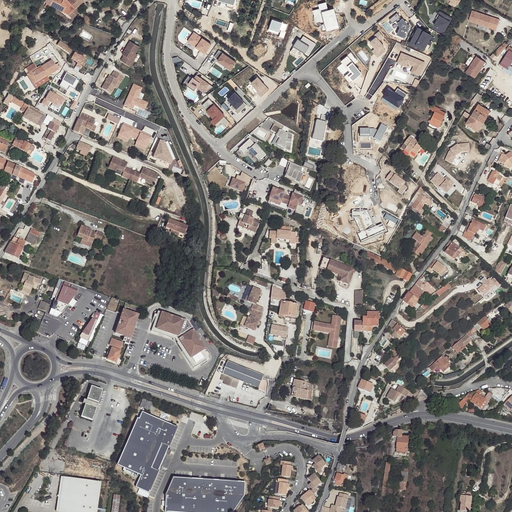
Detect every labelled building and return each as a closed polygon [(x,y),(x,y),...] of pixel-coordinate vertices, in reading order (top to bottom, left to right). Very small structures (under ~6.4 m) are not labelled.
[(54,5),(63,11),(66,6),(62,4),(63,0),(51,0),(47,0),(46,1),(47,2),(54,5)] [(76,7),(69,0),(63,0),(62,4),(66,6),(63,11),(69,14),(76,7)] [(326,22),(321,24),(322,29),(336,26),(332,9),(327,10),(325,1),(318,3),(320,14),(324,13),(326,22)] [(51,10),(54,5),(47,2),(44,7),(51,10)] [(111,9),(106,4),(101,9),(107,14),(111,9)] [(76,7),(69,14),(72,18),(79,11),(76,7)] [(452,18),(440,11),(436,19),(438,20),(434,26),(444,31),(452,18)] [(500,21),(472,12),(469,22),(497,31),(500,21)] [(400,17),(397,13),(389,19),(393,23),(397,19),(399,21),(397,23),(401,27),(398,34),(405,37),(409,25),(403,18),(401,20),(399,18),(400,17)] [(92,19),(85,16),(82,20),(89,24),(92,19)] [(270,18),(265,30),(276,34),(277,31),(278,32),(276,37),(280,38),(283,31),(282,31),(284,24),(270,18)] [(431,35),(418,28),(415,34),(414,36),(410,43),(415,46),(416,44),(422,47),(424,42),(427,44),(431,35)] [(276,34),(265,30),(264,33),(276,38),(276,37),(278,32),(277,31),(276,34)] [(369,41),(374,48),(377,51),(374,53),(377,57),(385,51),(382,47),(383,46),(378,40),(383,36),(378,31),(374,35),(375,36),(369,41)] [(192,32),(186,41),(203,53),(209,44),(192,32)] [(308,55),(315,44),(302,36),(300,40),(298,39),(297,40),(296,40),(292,46),(293,46),(290,51),(294,53),(297,48),(308,55)] [(140,46),(131,41),(123,54),(125,55),(122,61),(131,66),(135,61),(132,59),(136,53),(140,46)] [(72,52),(60,43),(57,47),(69,56),(72,52)] [(501,45),(490,57),(493,60),(504,48),(502,46),(501,45)] [(234,62),(217,50),(212,57),(217,60),(216,61),(229,70),(234,62)] [(424,62),(400,52),(396,62),(407,66),(409,63),(413,65),(410,71),(418,75),(424,62)] [(85,60),(74,53),(71,60),(77,64),(82,66),(85,60)] [(359,71),(347,55),(340,60),(349,72),(343,76),(349,83),(354,78),(353,76),(359,71)] [(478,57),(467,73),(477,79),(487,62),(478,57)] [(27,75),(29,79),(31,78),(34,82),(42,77),(45,82),(49,80),(47,77),(58,70),(52,60),(37,70),(36,69),(33,64),(25,68),(28,74),(27,75)] [(510,73),(511,71),(511,65),(506,62),(506,63),(503,67),(502,68),(510,73)] [(102,88),(111,94),(115,87),(118,81),(121,82),(124,76),(114,71),(111,76),(109,75),(102,88)] [(66,74),(59,86),(66,90),(69,85),(75,89),(79,81),(66,74)] [(186,75),(181,82),(185,85),(186,83),(193,88),(194,86),(202,92),(210,86),(196,76),(195,77),(196,78),(195,80),(192,77),(190,76),(190,77),(186,75)] [(265,89),(254,76),(248,82),(255,90),(253,91),(257,96),(265,89)] [(31,78),(29,79),(35,89),(45,82),(42,77),(34,82),(31,78)] [(138,108),(144,110),(148,103),(142,101),(144,95),(140,93),(142,89),(133,85),(129,94),(131,94),(129,98),(128,97),(124,106),(131,109),(133,105),(138,108)] [(390,89),(384,96),(400,107),(408,95),(399,88),(396,93),(390,89)] [(64,100),(50,92),(47,98),(45,97),(42,103),(47,106),(49,102),(50,101),(52,103),(56,106),(58,103),(61,105),(64,100)] [(233,92),(226,99),(231,104),(228,106),(235,114),(245,105),(233,92)] [(477,93),(473,99),(476,101),(477,101),(482,95),(477,93)] [(24,104),(11,97),(9,100),(9,101),(21,109),(24,104)] [(207,98),(201,104),(206,110),(205,110),(213,119),(215,122),(219,118),(222,115),(207,98)] [(20,111),(25,114),(28,109),(40,116),(41,114),(24,104),(21,109),(20,111)] [(439,127),(440,124),(440,125),(446,113),(440,110),(441,109),(431,104),(430,108),(434,110),(436,111),(434,115),(432,114),(430,118),(432,119),(431,120),(430,119),(429,121),(439,127)] [(478,104),(467,123),(478,130),(491,111),(478,104)] [(25,114),(23,118),(35,125),(40,117),(40,116),(28,109),(25,114)] [(78,119),(73,132),(82,136),(86,129),(94,132),(96,127),(93,126),(95,120),(82,114),(79,120),(78,119)] [(121,119),(109,114),(106,120),(118,125),(121,119)] [(222,115),(219,118),(224,125),(228,122),(222,115)] [(325,124),(327,117),(320,115),(318,122),(315,121),(311,138),(320,140),(324,123),(325,124)] [(44,119),(40,117),(35,125),(39,127),(44,119)] [(59,127),(51,123),(48,129),(52,131),(47,139),(51,142),(59,127)] [(134,139),(138,130),(134,128),(133,131),(128,128),(129,126),(124,124),(117,138),(122,140),(123,138),(129,140),(130,137),(134,139)] [(280,129),(272,125),(269,130),(275,134),(274,136),(275,137),(272,143),(282,149),(289,151),(290,142),(288,142),(289,140),(290,140),(290,135),(285,132),(285,133),(279,130),(280,129)] [(373,137),(381,142),(382,136),(383,134),(387,127),(382,125),(379,131),(375,129),(361,130),(361,136),(362,136),(362,137),(373,137)] [(142,132),(138,130),(134,139),(137,141),(136,143),(142,146),(141,148),(145,150),(152,137),(147,134),(146,136),(141,134),(142,132)] [(417,154),(420,151),(422,148),(422,147),(408,136),(400,148),(408,154),(410,151),(411,150),(417,154)] [(16,139),(12,145),(21,150),(24,143),(16,138),(16,139)] [(248,140),(237,149),(243,155),(247,151),(257,162),(264,155),(254,144),(253,145),(248,140)] [(161,141),(154,158),(170,165),(172,160),(164,143),(161,141)] [(24,143),(21,150),(26,153),(28,150),(31,146),(24,142),(24,143)] [(81,151),(88,154),(91,147),(79,143),(76,150),(81,151)] [(422,148),(420,151),(424,154),(428,148),(423,145),(422,147),(422,148)] [(494,150),(487,163),(492,165),(494,161),(497,163),(498,162),(504,165),(507,166),(506,167),(509,169),(511,167),(511,164),(511,153),(510,152),(506,156),(494,150)] [(127,163),(113,157),(109,169),(116,172),(117,170),(123,173),(122,177),(127,179),(131,170),(126,167),(127,163)] [(287,161),(280,158),(277,165),(284,168),(287,161)] [(12,175),(16,166),(7,163),(4,172),(12,175)] [(295,185),(296,183),(293,182),(294,180),(285,177),(289,169),(287,168),(289,164),(287,163),(282,179),(295,185)] [(301,168),(289,164),(287,168),(289,169),(285,177),(294,180),(293,182),(296,183),(298,184),(302,174),(300,173),(301,172),(300,172),(301,168)] [(17,177),(21,169),(16,166),(12,175),(17,177)] [(153,185),(157,174),(143,168),(141,174),(136,171),(132,181),(137,183),(140,178),(146,180),(146,182),(153,185)] [(32,184),(35,175),(25,170),(21,179),(32,184)] [(131,170),(127,179),(132,181),(136,171),(131,170)] [(405,182),(391,171),(386,178),(399,189),(397,191),(401,194),(407,187),(403,184),(405,182)] [(488,180),(487,182),(497,188),(498,186),(501,187),(505,180),(499,176),(499,175),(493,171),(489,178),(488,180)] [(249,178),(241,172),(239,177),(236,175),(234,180),(232,179),(228,187),(240,192),(244,183),(246,184),(249,178)] [(422,194),(424,191),(420,187),(412,198),(414,200),(415,198),(417,199),(420,194),(419,194),(417,193),(419,189),(422,190),(420,192),(422,194)] [(283,193),(272,189),(268,199),(275,201),(274,204),(279,205),(280,203),(287,206),(286,208),(294,211),(296,206),(299,207),(302,198),(292,194),(290,198),(282,195),(283,193)] [(416,201),(423,205),(425,202),(427,199),(420,194),(417,199),(416,201)] [(474,195),(471,202),(479,205),(479,207),(483,209),(484,206),(486,201),(487,198),(483,197),(482,198),(474,195)] [(414,203),(411,201),(407,206),(420,215),(423,211),(420,209),(419,211),(412,206),(414,203)] [(416,201),(414,203),(412,206),(419,211),(420,209),(423,205),(416,201)] [(465,213),(473,216),(476,218),(477,214),(467,209),(465,213)] [(360,217),(365,230),(358,233),(361,241),(386,231),(383,224),(377,227),(372,218),(369,210),(352,210),(352,217),(360,217)] [(240,227),(246,229),(247,225),(251,227),(249,231),(257,234),(262,222),(256,220),(255,221),(252,220),(253,219),(255,213),(249,211),(247,217),(246,221),(242,220),(240,227)] [(471,221),(473,216),(465,213),(463,217),(471,221)] [(186,224),(167,217),(163,225),(169,227),(168,230),(176,233),(177,230),(183,232),(186,224)] [(470,227),(467,233),(465,232),(462,237),(471,241),(474,234),(475,235),(478,229),(483,232),(486,227),(473,220),(471,224),(470,224),(469,226),(470,227)] [(92,230),(81,226),(77,236),(82,238),(80,243),(91,247),(94,239),(101,242),(103,234),(97,231),(95,235),(90,233),(92,230)] [(282,227),(281,232),(280,232),(280,233),(272,232),(272,239),(273,239),(279,240),(292,241),(292,245),(297,245),(297,244),(297,238),(298,233),(293,233),(294,228),(287,228),(287,227),(282,227)] [(31,228),(28,233),(37,237),(40,232),(31,228)] [(422,244),(418,248),(415,252),(420,256),(427,246),(426,245),(429,242),(430,243),(433,238),(430,236),(432,234),(427,230),(423,236),(417,232),(413,237),(417,241),(422,244)] [(37,237),(28,233),(25,241),(33,245),(37,237)] [(453,243),(450,241),(446,246),(449,248),(445,253),(452,258),(452,259),(453,259),(454,259),(455,259),(462,250),(460,248),(453,243)] [(11,242),(5,253),(12,256),(17,245),(15,244),(11,242)] [(17,245),(12,256),(18,259),(23,247),(22,246),(17,244),(17,245)] [(412,274),(367,251),(365,256),(397,272),(396,275),(402,279),(403,278),(408,281),(412,274)] [(330,260),(323,258),(319,268),(336,275),(338,275),(338,277),(341,278),(340,282),(348,285),(354,269),(330,260)] [(447,270),(437,262),(435,261),(430,268),(430,267),(427,271),(430,273),(433,270),(442,277),(447,270)] [(501,261),(495,270),(500,273),(506,263),(501,261)] [(29,277),(24,275),(21,284),(25,286),(23,293),(31,296),(35,284),(41,286),(42,282),(29,277)] [(265,286),(267,282),(254,277),(252,281),(265,286)] [(415,285),(403,300),(412,307),(424,292),(419,288),(415,285)] [(248,295),(246,300),(252,302),(254,303),(257,294),(258,291),(259,289),(251,286),(248,295)] [(436,292),(439,296),(448,289),(446,286),(439,290),(436,292)] [(273,300),(280,301),(285,302),(286,292),(271,287),(269,299),(273,300)] [(363,306),(364,291),(356,291),(355,306),(363,306)] [(427,300),(422,306),(425,309),(430,303),(427,300)] [(285,302),(280,301),(278,314),(284,315),(294,317),(296,304),(285,302)] [(306,301),(303,310),(313,312),(315,304),(306,301)] [(50,306),(42,302),(39,310),(47,313),(50,306)] [(254,303),(252,302),(250,306),(252,307),(250,312),(252,312),(250,317),(248,316),(247,316),(244,325),(254,329),(257,323),(258,320),(261,311),(260,310),(262,306),(254,303)] [(362,323),(355,323),(355,334),(359,334),(362,334),(362,333),(371,333),(372,327),(379,327),(379,323),(381,323),(381,313),(366,312),(366,308),(364,308),(364,306),(363,306),(362,323)] [(124,308),(115,333),(124,337),(123,341),(125,342),(124,343),(128,345),(137,320),(140,311),(133,309),(132,311),(124,308)] [(156,311),(155,314),(153,313),(150,323),(152,323),(149,331),(175,339),(178,343),(177,343),(186,358),(194,369),(200,364),(202,366),(211,361),(209,358),(211,357),(193,330),(192,331),(191,329),(192,328),(188,321),(156,311)] [(96,312),(79,336),(80,337),(88,341),(100,313),(96,312)] [(331,326),(319,324),(318,332),(330,334),(329,344),(337,345),(341,317),(332,316),(331,326)] [(484,317),(477,323),(466,333),(467,335),(468,336),(473,342),(478,338),(474,333),(477,330),(481,335),(484,332),(484,331),(491,324),(490,323),(487,320),(484,317)] [(401,336),(405,332),(397,325),(392,320),(389,325),(394,329),(393,330),(397,333),(401,336)] [(286,338),(287,328),(271,326),(270,336),(286,338)] [(467,335),(459,341),(453,347),(458,354),(465,348),(464,347),(471,340),(468,336),(467,335)] [(256,339),(249,337),(247,344),(254,346),(256,339)] [(108,356),(106,359),(116,363),(119,355),(123,343),(111,339),(108,347),(111,348),(109,352),(108,356)] [(393,356),(395,358),(393,360),(396,363),(398,360),(399,360),(397,357),(401,354),(395,348),(390,353),(393,356)] [(373,363),(376,366),(386,357),(383,354),(373,363)] [(444,358),(444,357),(442,356),(429,368),(433,372),(436,369),(437,371),(440,369),(441,370),(448,363),(448,362),(450,361),(446,357),(444,358)] [(391,358),(384,365),(389,372),(397,364),(396,363),(393,360),(391,358)] [(457,368),(463,363),(459,359),(454,364),(457,368)] [(263,376),(228,362),(223,374),(221,380),(225,381),(224,384),(236,389),(239,381),(258,388),(259,388),(262,379),(263,376)] [(441,370),(443,373),(451,366),(448,363),(441,370)] [(397,364),(389,372),(390,373),(393,370),(395,372),(398,368),(399,366),(397,364)] [(265,381),(262,379),(259,388),(258,388),(258,389),(265,392),(267,385),(265,381)] [(295,380),(293,392),(296,393),(295,397),(311,400),(312,392),(308,391),(308,390),(304,390),(306,382),(295,380)] [(362,380),(358,389),(370,394),(374,385),(369,383),(366,382),(362,380)] [(102,390),(91,386),(87,399),(92,401),(91,406),(85,404),(81,416),(92,420),(97,408),(99,399),(102,390)] [(391,389),(386,397),(391,401),(393,398),(396,400),(398,396),(400,394),(401,395),(406,397),(409,392),(399,386),(396,391),(391,389)] [(458,406),(458,407),(462,409),(464,405),(466,401),(470,404),(471,402),(475,396),(474,395),(476,392),(477,393),(480,392),(480,391),(479,390),(474,392),(474,393),(469,394),(457,405),(458,406)] [(475,396),(471,402),(483,410),(493,395),(489,393),(488,393),(484,399),(479,395),(477,394),(475,396)] [(375,407),(371,406),(367,418),(366,418),(364,423),(363,426),(373,420),(374,420),(374,419),(371,418),(375,407)] [(179,428),(143,414),(140,421),(139,421),(120,468),(144,477),(139,490),(153,495),(161,472),(154,469),(164,444),(171,447),(179,428)] [(359,415),(356,421),(364,423),(366,418),(359,415)] [(393,436),(398,437),(398,439),(396,453),(407,454),(408,437),(402,437),(402,430),(396,430),(394,433),(393,436)] [(316,464),(321,470),(327,465),(320,456),(318,458),(314,461),(316,464)] [(66,462),(64,472),(102,477),(104,468),(66,462)] [(315,468),(319,474),(322,472),(321,470),(316,464),(313,466),(315,468)] [(338,464),(335,469),(341,472),(344,465),(338,464)] [(290,466),(282,465),(281,477),(289,478),(290,470),(291,467),(291,466),(290,466)] [(401,470),(399,490),(406,491),(408,471),(401,470)] [(337,473),(335,480),(336,481),(335,485),(341,487),(342,483),(344,483),(346,480),(347,480),(349,476),(344,474),(344,475),(337,473)] [(313,476),(309,479),(312,483),(315,488),(321,483),(315,474),(313,476)] [(96,511),(101,482),(63,477),(58,511),(61,511),(96,511)] [(248,484),(174,478),(166,496),(166,511),(167,511),(236,511),(246,498),(248,484)] [(288,484),(280,483),(278,495),(286,496),(287,488),(288,484)] [(315,488),(312,483),(309,485),(313,490),(315,493),(318,491),(315,488)] [(313,501),(317,498),(310,491),(307,493),(313,501)] [(314,502),(313,501),(307,493),(305,496),(301,498),(308,507),(314,502)] [(349,495),(340,493),(339,497),(338,497),(336,504),(337,504),(337,506),(336,506),(332,505),(330,511),(341,511),(342,508),(345,509),(349,495)] [(111,511),(118,511),(121,495),(114,495),(111,511)] [(461,502),(460,511),(464,511),(467,511),(469,511),(472,497),(465,496),(461,496),(460,502),(461,502)] [(269,500),(268,508),(273,508),(279,509),(279,507),(279,502),(279,501),(269,500)]
